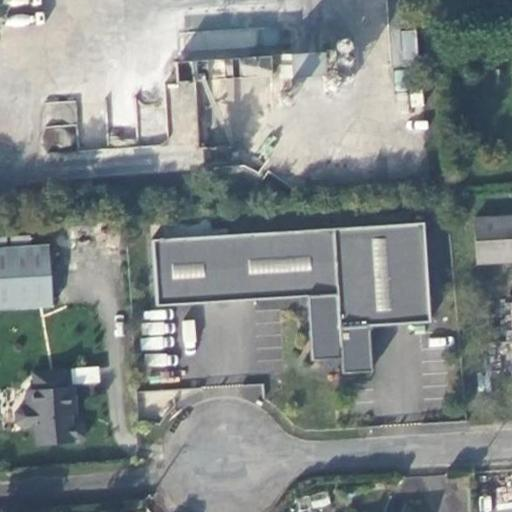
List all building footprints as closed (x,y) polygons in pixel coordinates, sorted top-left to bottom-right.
[(383,0),(367,0),(370,17),(385,16),(383,0)] [(511,0),(464,0),(465,11),(511,8),(511,0)] [(414,28),(389,31),(393,66),(418,63),(414,28)] [(383,42),(371,43),(373,83),(385,82),(383,42)] [(334,57),(321,57),(323,99),(335,99),(334,57)] [(307,68),(257,68),(169,80),(168,100),(257,91),(258,109),(276,108),(276,94),(307,94),(307,68)] [(511,219),(462,222),(464,265),(511,262),(511,219)] [(410,226),(138,242),(142,311),(293,302),(296,365),(328,363),(328,378),(360,376),(357,329),(416,326),(410,226)] [(37,249),(0,250),(0,311),(40,310),(37,249)] [(71,384),(99,383),(98,367),(70,369),(71,384)] [(13,393),(14,409),(6,409),(2,415),(3,426),(8,431),(22,430),(24,449),(68,446),(72,442),(70,427),(67,423),(58,423),(58,419),(63,419),(61,390),(54,391),(52,374),(20,376),(21,393),(13,393)]
